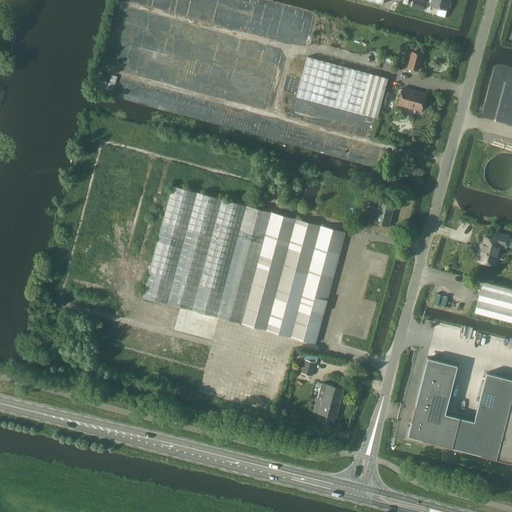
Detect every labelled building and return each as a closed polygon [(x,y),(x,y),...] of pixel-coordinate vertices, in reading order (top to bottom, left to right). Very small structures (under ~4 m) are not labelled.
[(414,0),(413,6),(423,9),(424,2),(416,0),(414,0)] [(449,0),(431,0),(430,5),(447,10),(449,0)] [(422,55),(412,52),(408,68),(417,70),(422,55)] [(296,96),(377,118),(388,78),(307,57),(296,96)] [(113,92),(117,75),(112,73),(109,82),(98,78),(95,87),(113,92)] [(421,110),(425,95),(402,88),(398,104),(421,110)] [(511,155),(509,154),(506,153),(502,152),(498,153),(495,154),(491,155),(488,157),(486,160),(484,163),(483,167),(482,170),(482,174),(483,178),(484,181),(486,184),(489,187),(492,189),(495,190),(499,191),(503,191),(506,191),(510,189),(511,187),(511,155)] [(143,297),(316,343),(345,232),(173,185),(143,297)] [(374,222),(389,226),(395,202),(380,198),(379,204),(373,203),(371,211),(377,213),(374,222)] [(480,251),(478,260),(494,265),(499,245),(506,247),(508,237),(495,234),(493,240),(486,238),(482,251),(480,251)] [(511,289),(483,282),(481,288),(474,313),(511,322),(511,289)] [(427,357),(407,436),(511,462),(511,379),(486,372),(473,421),(445,413),(457,365),(427,357)] [(301,373),(311,376),(315,363),(305,360),(301,373)] [(319,413),(335,418),(343,389),(327,385),(325,391),(319,389),(317,399),(322,401),(319,413)]
